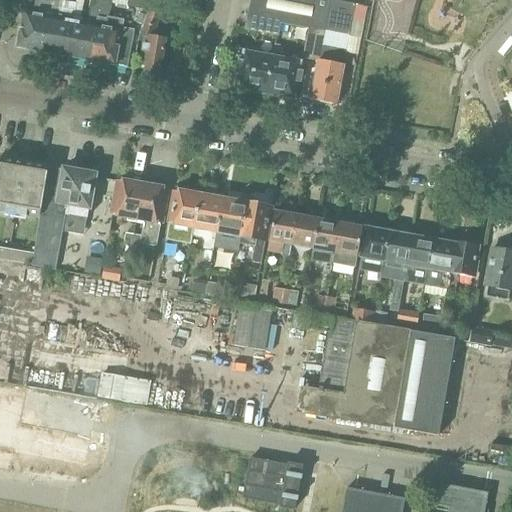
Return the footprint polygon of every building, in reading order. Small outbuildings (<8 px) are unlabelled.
[(42,53),(51,0),(41,0),(39,15),(24,12),(18,43),(24,50),(42,53)] [(76,5),(72,4),(72,0),(51,0),(42,53),(66,57),(72,21),(73,21),(74,20),(76,5)] [(72,21),(66,57),(91,61),(101,0),(90,0),(89,8),(90,8),(87,23),(74,20),(73,21),(72,21)] [(101,0),(91,61),(115,66),(127,68),(135,30),(122,28),(123,21),(110,19),(112,4),(112,0),(101,0)] [(127,0),(127,7),(149,11),(149,10),(151,10),(155,0),(127,0)] [(155,0),(151,10),(140,42),(145,43),(141,66),(146,67),(145,73),(161,75),(167,41),(154,39),(162,14),(169,0),(155,0)] [(186,40),(194,0),(185,0),(178,39),(186,40)] [(324,32),(329,0),(251,0),(247,19),(279,24),(281,25),(309,30),(323,32),(324,32)] [(331,0),(329,0),(324,32),(362,39),(367,12),(368,8),(354,5),(344,3),(331,0)] [(281,25),(279,24),(247,19),(245,31),(278,37),(281,25)] [(323,32),(309,30),(304,60),(316,62),(318,63),(323,32)] [(275,45),(272,60),(278,62),(281,46),(275,45)] [(318,61),(311,101),(336,106),(343,66),(346,50),(321,46),(318,61)] [(192,54),(178,50),(173,49),(166,76),(185,81),(192,54)] [(234,71),(231,84),(237,85),(237,89),(244,90),(243,93),(260,96),(260,93),(265,94),(272,60),(239,54),(236,72),(234,71)] [(272,60),(265,94),(269,95),(268,98),(285,101),(286,98),(293,99),(294,96),(300,97),(302,84),(300,83),(303,66),(278,62),(272,60)] [(0,169),(0,210),(40,218),(42,204),(43,198),(48,168),(28,164),(29,162),(21,161),(21,163),(2,160),(0,169)] [(40,218),(34,254),(31,266),(56,271),(63,232),(83,236),(86,219),(88,220),(97,177),(95,177),(96,174),(86,172),(86,175),(77,173),(77,170),(67,169),(67,171),(65,171),(59,201),(43,198),(42,204),(40,218)] [(119,182),(112,215),(127,218),(126,222),(136,224),(144,184),(137,183),(136,185),(128,183),(129,181),(122,180),(121,182),(119,182)] [(131,247),(129,255),(144,259),(146,248),(140,247),(140,244),(158,247),(168,191),(167,191),(167,189),(160,187),(160,190),(152,188),(152,186),(146,185),(140,220),(145,221),(142,237),(134,235),(131,247)] [(175,192),(166,239),(191,244),(192,237),(199,194),(190,192),(189,195),(175,192)] [(199,194),(192,237),(202,239),(204,242),(203,249),(213,251),(214,251),(214,248),(217,233),(223,201),(215,200),(216,197),(199,194)] [(217,233),(214,248),(238,252),(239,244),(241,237),(247,202),(235,200),(234,203),(223,201),(217,233)] [(241,237),(239,244),(240,244),(254,247),(252,263),(261,264),(270,210),(260,208),(261,205),(247,202),(241,237)] [(275,213),(267,253),(290,257),(291,246),(297,217),(275,213)] [(297,217),(291,246),(312,250),(318,221),(297,217)] [(312,250),(311,261),(332,265),(333,262),(339,225),(318,221),(312,250)] [(333,262),(332,265),(356,269),(363,229),(339,225),(333,262)] [(367,231),(360,271),(382,275),(384,264),(390,232),(377,229),(376,232),(367,231)] [(384,264),(382,275),(396,278),(389,311),(398,313),(404,283),(412,239),(401,237),(402,234),(390,232),(384,264)] [(126,234),(123,246),(131,247),(134,235),(126,234)] [(412,239),(404,283),(411,284),(425,286),(427,271),(433,240),(421,237),(421,240),(412,239)] [(427,271),(425,286),(439,289),(446,290),(454,246),(445,245),(446,242),(433,240),(427,271)] [(454,246),(446,290),(454,292),(457,276),(473,279),(479,249),(476,248),(477,244),(465,242),(464,245),(455,243),(454,246)] [(166,244),(164,256),(175,258),(177,246),(166,244)] [(0,260),(11,262),(31,266),(34,254),(0,248),(0,260)] [(511,253),(493,250),(486,287),(511,292),(511,290),(511,253)] [(88,259),(86,273),(100,275),(101,261),(88,259)] [(101,279),(119,282),(121,269),(104,266),(101,279)] [(194,280),(192,294),(205,296),(207,282),(194,280)] [(232,281),(230,295),(255,299),(258,282),(246,280),(245,283),(232,281)] [(269,282),(262,281),(257,305),(265,307),(269,282)] [(219,285),(207,283),(205,295),(217,297),(219,285)] [(272,304),(281,305),(284,290),(274,288),(272,304)] [(299,292),(284,290),(281,305),(296,308),(299,292)] [(315,311),(324,312),(326,297),(317,296),(315,311)] [(336,299),(326,297),(324,312),(334,314),(336,299)] [(239,304),(239,305),(233,346),(266,351),(272,309),(239,304)] [(353,309),(351,323),(372,327),(375,313),(353,309)] [(375,312),(373,323),(385,325),(387,314),(375,312)] [(417,326),(419,315),(410,313),(408,325),(417,326)] [(311,318),(294,315),(292,329),(309,331),(311,318)] [(383,329),(373,327),(372,327),(351,323),(318,317),(316,330),(329,332),(320,385),(312,383),(311,391),(300,389),(296,413),(397,431),(397,429),(438,436),(455,340),(410,332),(410,333),(383,329)] [(462,324),(445,321),(444,330),(460,333),(462,324)] [(491,347),(492,346),(494,335),(475,332),(473,344),(491,347)] [(250,459),(243,499),(281,506),(280,508),(294,511),(302,467),(288,464),(288,466),(250,459)] [(487,511),(488,511),(484,511),(487,494),(441,486),(437,506),(449,509),(448,511),(487,511)] [(347,489),(342,511),(401,511),(404,500),(347,489)]
